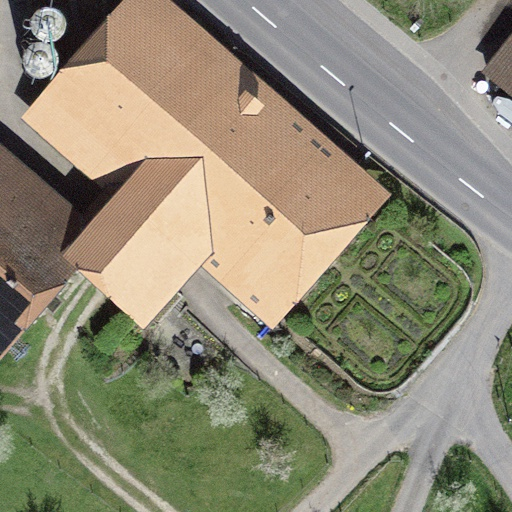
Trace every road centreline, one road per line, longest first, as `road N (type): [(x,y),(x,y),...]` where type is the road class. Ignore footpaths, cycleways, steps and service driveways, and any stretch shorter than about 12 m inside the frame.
road 1 (secondary): [(511,223),(238,0)]
road 2 (residential): [(511,283),(449,374),(311,511)]
